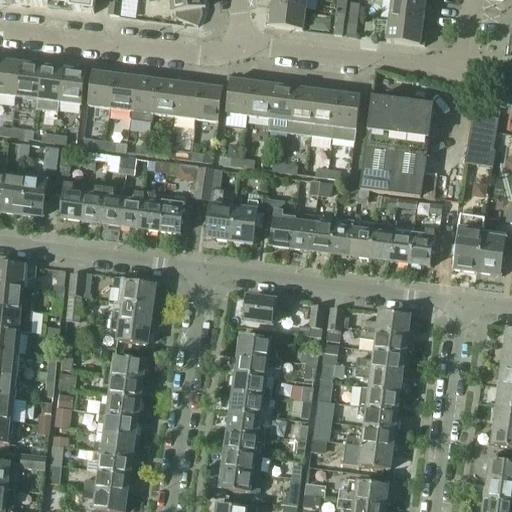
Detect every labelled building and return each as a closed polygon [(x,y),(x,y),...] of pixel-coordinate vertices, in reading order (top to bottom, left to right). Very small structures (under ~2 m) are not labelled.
[(0,0),(0,3),(49,10),(49,8),(52,5),(67,7),(70,10),(69,13),(93,16),(95,0),(0,0)] [(121,0),(109,0),(107,18),(119,19),(121,0)] [(203,0),(169,0),(172,15),(175,15),(176,21),(197,29),(202,18),(201,11),(205,10),(203,0)] [(306,0),(272,0),(271,7),(305,12),(306,0)] [(346,5),(346,0),(338,0),(338,4),(336,15),(344,17),(346,5)] [(425,4),(391,0),(389,22),(422,26),(422,25),(425,4)] [(359,6),(351,5),(349,17),(357,18),(359,6)] [(305,12),(271,7),(269,29),(302,33),(305,12)] [(343,29),(344,17),(336,15),(335,27),(333,37),(342,38),(343,29)] [(354,40),(357,18),(349,17),(346,39),(354,40)] [(422,26),(389,22),(386,44),(424,49),(427,25),(422,25),(422,26)] [(20,66),(0,63),(0,97),(16,99),(20,66)] [(38,102),(42,69),(20,66),(16,99),(38,102)] [(59,105),(63,71),(42,69),(38,102),(36,112),(58,114),(59,105)] [(81,108),(86,74),(63,71),(59,105),(81,108)] [(114,78),(92,75),(87,108),(110,111),(114,78)] [(136,81),(114,78),(110,111),(131,114),(136,81)] [(157,84),(136,81),(131,114),(153,117),(157,84)] [(252,86),(230,83),(225,116),(248,119),(252,86)] [(178,86),(157,84),(153,117),(174,120),(178,86)] [(200,89),(178,86),(174,120),(196,122),(200,89)] [(273,88),(252,86),(248,119),(269,122),(273,88)] [(295,91),(273,88),(269,122),(268,134),(289,136),(295,91)] [(222,92),(200,89),(196,122),(218,125),(222,92)] [(316,94),(295,91),(289,136),(310,139),(316,94)] [(338,97),(316,94),(310,139),(332,142),(338,97)] [(360,100),(338,97),(332,142),(354,145),(360,100)] [(431,109),(372,101),(360,192),(419,200),(431,109)] [(472,117),(467,147),(492,152),(498,121),(472,117)] [(0,138),(11,140),(12,132),(0,130),(0,138)] [(24,133),(12,132),(11,140),(23,142),(24,133)] [(55,137),(43,136),(42,144),(54,146),(55,137)] [(67,139),(55,137),(54,146),(66,147),(67,139)] [(93,142),(92,151),(104,152),(106,144),(93,142)] [(127,147),(117,145),(106,144),(104,152),(126,155),(127,147)] [(27,161),(27,158),(29,148),(20,147),(19,160),(27,161)] [(37,159),(38,152),(38,149),(29,148),(27,158),(37,159)] [(136,148),(135,156),(147,158),(148,150),(136,148)] [(161,151),(148,150),(147,158),(159,159),(161,151)] [(106,165),(107,157),(88,155),(87,161),(87,162),(96,163),(106,165)] [(127,160),(107,157),(106,165),(107,165),(106,174),(125,176),(127,160)] [(241,170),(242,162),(230,160),(220,159),(219,167),(229,168),(241,170)] [(134,177),(136,161),(127,160),(125,176),(134,177)] [(254,163),(242,162),(241,170),(253,171),(254,163)] [(154,174),(166,175),(167,165),(156,164),(154,174)] [(178,172),(178,167),(167,165),(166,175),(166,178),(177,179),(178,172)] [(273,166),(272,174),(284,175),(285,167),(273,166)] [(297,169),(285,167),(284,175),(296,177),(297,169)] [(229,244),(233,210),(221,208),(224,189),(212,188),(214,171),(197,169),(193,202),(209,204),(204,240),(229,244)] [(316,171),(315,179),(327,181),(328,173),(316,171)] [(35,183),(29,182),(26,183),(25,183),(21,217),(34,219),(35,217),(43,219),(44,213),(45,213),(46,206),(45,206),(48,175),(39,173),(37,184),(35,183)] [(340,174),(328,173),(327,181),(339,182),(340,174)] [(426,175),(423,201),(433,202),(436,176),(426,175)] [(14,180),(8,179),(5,180),(0,215),(21,217),(25,183),(16,182),(14,180)] [(317,197),(319,185),(310,184),(309,196),(317,197)] [(331,199),(332,187),(319,185),(317,197),(331,199)] [(84,194),(72,193),(73,187),(63,186),(59,221),(80,224),(83,197),(84,196),(84,194)] [(94,198),(84,196),(83,197),(80,224),(99,226),(103,191),(95,190),(94,198)] [(113,192),(103,191),(99,226),(119,229),(122,202),(112,200),(113,192)] [(133,203),(122,202),(119,229),(139,231),(143,196),(134,195),(133,203)] [(357,196),(349,195),(348,206),(355,207),(357,196)] [(153,198),(143,196),(139,231),(158,234),(162,207),(152,206),(153,198)] [(366,197),(357,196),(355,207),(364,208),(366,197)] [(163,199),(162,207),(158,234),(180,237),(184,202),(163,199)] [(253,247),(257,216),(264,217),(265,213),(266,202),(267,200),(259,199),(258,205),(248,203),(246,211),(233,210),(229,244),(253,247)] [(397,201),(389,200),(388,211),(396,212),(397,201)] [(417,204),(397,201),(396,212),(415,214),(417,204)] [(290,251),(293,224),(294,224),(294,222),(282,221),(284,204),(266,202),(265,213),(273,214),(269,249),(290,251)] [(442,207),(430,206),(428,216),(441,218),(442,207)] [(303,225),(294,224),(293,224),(290,251),(310,254),(314,219),(304,217),(303,225)] [(324,220),(314,219),(310,254),(329,256),(333,229),(322,228),(324,220)] [(472,233),(458,231),(456,249),(455,248),(454,257),(455,257),(453,273),(477,276),(481,240),(482,239),(484,221),(474,219),(472,233)] [(343,231),(333,229),(329,256),(349,259),(353,224),(344,223),(343,231)] [(363,225),(353,224),(349,259),(369,262),(373,234),(362,233),(363,225)] [(383,236),(373,234),(369,262),(389,264),(393,229),(384,228),(383,236)] [(403,230),(393,229),(389,264),(408,267),(412,240),(411,239),(402,238),(403,230)] [(424,239),(412,237),(411,239),(412,240),(408,267),(429,269),(434,234),(424,233),(424,239)] [(505,242),(482,239),(481,240),(477,276),(501,279),(502,271),(505,272),(506,264),(503,263),(505,242)] [(35,281),(36,270),(0,265),(0,289),(25,292),(25,290),(26,288),(27,282),(35,281)] [(65,274),(59,273),(57,289),(53,289),(53,294),(63,295),(65,274)] [(82,301),(84,278),(71,276),(68,299),(82,301)] [(89,297),(91,277),(85,276),(85,278),(84,278),(82,301),(91,302),(91,297),(89,297)] [(142,286),(123,283),(122,282),(121,281),(114,280),(113,289),(121,291),(121,293),(119,295),(118,302),(119,304),(119,305),(122,306),(154,310),(155,297),(154,295),(155,288),(149,287),(149,285),(142,285),(142,286)] [(24,302),(25,292),(0,289),(0,311),(23,314),(23,313),(24,311),(25,304),(24,302)] [(60,318),(63,295),(53,294),(52,301),(51,317),(60,318)] [(80,319),(81,307),(82,301),(68,299),(66,317),(80,319)] [(273,302),(260,300),(260,302),(256,301),(255,302),(245,301),(245,306),(243,308),(242,315),(243,318),(242,322),(272,326),(272,324),(273,323),(274,316),(274,314),(288,316),(289,307),(273,305),(273,302)] [(154,310),(122,306),(121,315),(113,314),(111,323),(149,329),(150,322),(152,321),(154,310)] [(324,310),(311,308),(308,330),(321,332),(324,310)] [(33,315),(23,314),(0,311),(0,333),(20,336),(31,337),(33,315)] [(349,321),(342,320),(343,312),(330,311),(328,329),(341,331),(348,331),(349,321)] [(409,331),(410,322),(409,320),(409,319),(379,315),(378,326),(362,323),(360,333),(406,339),(407,332),(409,331)] [(149,329),(111,323),(110,332),(118,333),(117,344),(146,348),(147,346),(149,345),(150,336),(148,334),(149,329)] [(340,342),(341,331),(328,329),(326,340),(340,342)] [(320,340),(321,332),(308,330),(307,338),(320,340)] [(511,332),(507,332),(507,333),(504,334),(503,344),(505,345),(504,351),(511,352),(511,332)] [(19,346),(20,336),(0,333),(0,355),(18,357),(20,355),(20,348),(19,346)] [(407,346),(405,345),(406,339),(360,333),(359,342),(367,343),(375,344),(374,354),(404,358),(404,356),(406,355),(407,346)] [(268,353),(270,342),(240,338),(240,340),(238,341),(237,350),(238,351),(237,357),(275,362),(276,354),(268,353)] [(334,368),(336,349),(325,348),(323,366),(334,368)] [(511,352),(504,351),(503,358),(501,359),(500,368),(502,370),(511,371),(511,352)] [(316,368),(318,356),(302,354),(300,366),(305,367),(316,368)] [(404,358),(374,354),(373,364),(357,362),(356,371),(401,377),(402,370),(404,369),(405,360),(404,359),(404,358)] [(18,357),(0,355),(0,378),(16,380),(17,370),(18,368),(19,361),(18,359),(18,357)] [(281,363),(275,362),(237,357),(237,364),(234,365),(233,374),(235,376),(235,377),(265,381),(266,371),(280,373),(281,363)] [(70,374),(71,361),(62,360),(61,373),(70,374)] [(144,364),(115,360),(113,370),(105,369),(104,379),(142,384),(142,377),(145,376),(146,367),(144,365),(144,364)] [(344,369),(334,368),(323,366),(320,385),(331,386),(332,380),(343,381),(344,369)] [(47,367),(46,383),(54,384),(56,368),(47,367)] [(314,383),(316,368),(305,367),(304,382),(314,383)] [(511,371),(502,370),(502,372),(499,373),(498,382),(500,383),(499,389),(511,390),(511,371)] [(400,383),(401,377),(356,371),(354,380),(370,382),(369,391),(399,395),(401,394),(402,385),(400,383)] [(58,387),(75,391),(78,378),(61,374),(58,387)] [(265,381),(235,377),(235,378),(233,379),(231,388),(233,389),(232,395),(270,400),(271,392),(263,391),(265,381)] [(16,380),(0,378),(0,400),(14,402),(14,401),(15,399),(16,392),(15,390),(16,380)] [(142,384),(104,379),(103,387),(111,389),(109,399),(139,403),(139,402),(141,401),(142,391),(141,390),(142,384)] [(54,384),(46,383),(44,400),(53,401),(54,384)] [(511,390),(499,389),(498,396),(496,397),(495,406),(497,408),(511,410),(511,390)] [(311,406),(312,400),(313,391),(303,390),(300,405),(302,405),(311,406)] [(399,407),(401,398),(399,397),(399,395),(369,391),(361,390),(360,401),(359,410),(396,415),(397,408),(399,407)] [(270,400),(232,395),(231,402),(229,403),(228,412),(230,414),(259,419),(261,409),(269,410),(270,400)] [(330,406),(331,396),(319,395),(317,404),(330,406)] [(139,403),(109,399),(108,408),(100,407),(99,417),(136,421),(137,415),(139,414),(141,405),(139,403)] [(14,402),(0,400),(0,422),(12,424),(13,414),(14,412),(15,406),(14,403),(14,402)] [(311,406),(302,405),(300,420),(309,421),(311,406)] [(332,409),(329,409),(317,407),(315,423),(330,425),(332,409)] [(511,410),(497,408),(497,410),(495,411),(493,420),(495,421),(494,427),(511,429),(511,410)] [(396,415),(359,410),(357,419),(366,420),(364,430),(394,434),(394,433),(396,432),(397,423),(396,421),(396,415)] [(259,419),(230,414),(229,416),(227,417),(226,426),(228,427),(227,433),(265,439),(266,430),(258,429),(259,419)] [(136,421),(99,417),(97,425),(105,427),(104,436),(134,441),(134,440),(136,438),(137,429),(135,428),(136,421)] [(39,418),(38,427),(49,428),(50,419),(39,418)] [(12,424),(0,422),(0,446),(9,447),(10,437),(12,435),(12,428),(11,426),(12,424)] [(48,438),(49,428),(38,427),(37,437),(48,438)] [(511,429),(494,427),(493,434),(491,435),(490,444),(492,446),(492,448),(511,450),(511,429)] [(306,444),(307,438),(308,429),(299,428),(297,443),(306,444)] [(394,445),(396,436),(394,435),(394,434),(364,430),(363,440),(355,439),(354,448),(391,453),(392,446),(394,445)] [(265,439),(227,433),(226,440),(224,441),(223,450),(224,452),(224,453),(254,457),(255,447),(263,448),(265,439)] [(134,441),(104,436),(103,446),(95,445),(93,454),(131,459),(132,453),(134,452),(135,443),(134,441)] [(54,440),(53,442),(53,449),(62,450),(73,451),(73,448),(68,447),(68,442),(54,440)] [(325,457),(326,444),(312,442),(310,455),(325,457)] [(306,444),(297,443),(296,443),(293,458),(304,459),(306,444)] [(392,461),(390,459),(391,453),(354,448),(345,446),(344,456),(361,458),(359,469),(389,473),(389,471),(391,470),(392,461)] [(61,469),(62,450),(53,449),(52,455),(51,468),(60,469),(61,469)] [(254,457),(224,453),(224,454),(222,455),(221,464),(223,465),(222,471),(260,477),(261,468),(253,467),(254,457)] [(131,459),(93,454),(92,463),(100,465),(99,474),(128,478),(129,478),(131,477),(132,467),(130,466),(131,459)] [(44,473),(46,460),(21,457),(20,471),(44,473)] [(511,465),(490,463),(490,464),(487,465),(486,475),(488,476),(487,482),(511,485),(511,465)] [(17,467),(9,466),(0,465),(0,491),(15,493),(17,467)] [(58,488),(60,469),(51,468),(49,487),(58,488)] [(292,469),(291,481),(300,483),(302,470),(292,469)] [(260,477),(222,471),(221,478),(219,479),(217,488),(219,490),(219,491),(249,495),(250,485),(258,486),(260,477)] [(129,490),(130,481),(128,480),(128,478),(99,474),(98,484),(84,482),(83,492),(126,497),(127,491),(129,490)] [(300,483),(291,481),(289,493),(299,494),(300,483)] [(511,505),(511,485),(487,482),(486,489),(484,490),(483,499),(485,501),(485,502),(511,505)] [(376,485),(371,484),(371,486),(349,483),(347,494),(339,493),(338,503),(384,508),(385,502),(387,501),(388,492),(386,490),(387,488),(375,487),(376,485)] [(323,501),(324,491),(305,488),(304,498),(320,500),(323,501)] [(12,511),(15,493),(0,491),(0,511),(12,511)] [(125,511),(127,505),(125,504),(126,497),(83,492),(82,501),(95,503),(93,511),(125,511)] [(319,511),(320,500),(304,498),(302,510),(319,511)] [(511,511),(511,505),(485,502),(482,503),(481,511),(511,511)] [(383,511),(384,508),(338,503),(337,511),(343,511),(383,511)]
